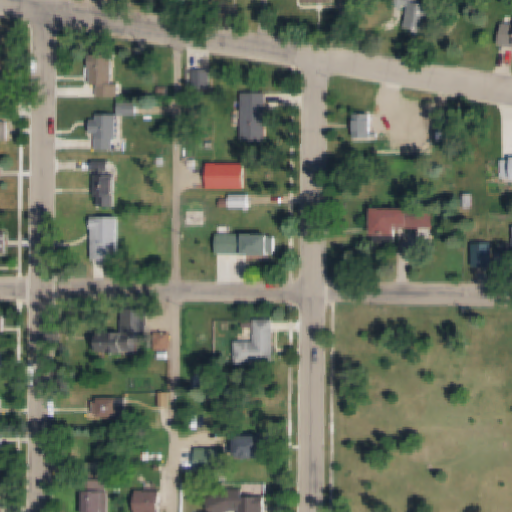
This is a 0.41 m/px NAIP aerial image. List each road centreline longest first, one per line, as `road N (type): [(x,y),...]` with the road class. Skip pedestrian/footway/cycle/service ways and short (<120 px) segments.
road 1 (tertiary): [(45,511),(49,10)]
road 2 (residential): [(511,93),(49,10)]
road 3 (residential): [(511,298),(47,290)]
road 4 (residential): [(313,511),(318,58)]
